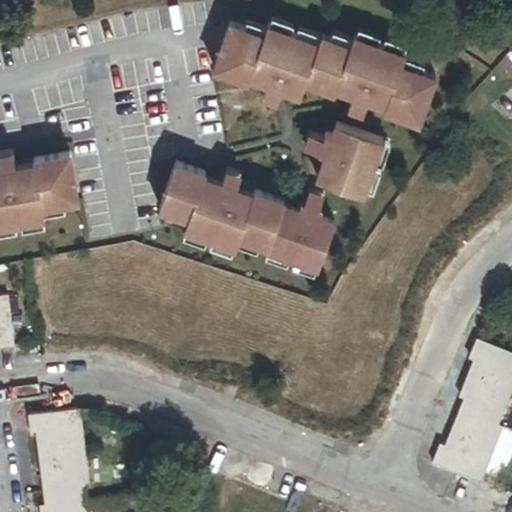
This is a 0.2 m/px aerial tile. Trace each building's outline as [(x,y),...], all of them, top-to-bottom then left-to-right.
[(231,12),(213,59),(248,72),(250,68),(252,61),(290,75),(303,80),(306,72),(335,83),(337,79),(339,72),(389,90),(387,97),(385,101),(421,114),(438,67),(403,54),(406,45),(356,26),(352,36),(323,25),(320,34),(269,15),(265,25),(231,12)] [(290,75),(252,61),(250,68),(274,77),(281,80),(287,82),(290,75)] [(387,97),(389,90),(339,72),(337,79),(361,88),(368,90),(387,97)] [(276,94),(281,80),(274,77),(269,91),(276,94)] [(368,90),(361,88),(356,102),(363,105),(368,90)] [(331,134),(316,174),(362,191),(382,136),(336,119),(332,131),(325,128),(324,131),(331,134)] [(304,142),(318,147),(321,140),(307,135),(304,142)] [(5,166),(12,165),(10,149),(2,150),(5,166)] [(0,174),(0,223),(48,215),(46,205),(82,199),(74,150),(37,157),(38,160),(39,168),(0,174)] [(5,166),(0,167),(0,174),(39,168),(38,160),(12,165),(5,166)] [(200,183),(203,176),(204,172),(176,162),(159,207),(187,218),(184,227),(235,246),(238,236),(267,247),(266,250),(317,269),(334,224),(282,205),(283,201),(255,191),(253,194),(251,201),(200,183)] [(226,167),(220,182),(227,185),(233,169),(226,167)] [(220,182),(203,176),(200,183),(251,201),(253,194),(227,185),(220,182)] [(491,215),(462,182),(435,205),(459,233),(464,239),(478,227),(491,215)] [(307,192),(302,208),(309,210),(315,195),(307,192)] [(459,233),(435,205),(425,214),(449,242),(459,233)] [(405,244),(399,257),(433,271),(439,258),(405,244)] [(433,271),(399,257),(386,290),(425,307),(433,289),(439,274),(433,271)] [(68,327),(84,287),(71,281),(55,322),(68,327)] [(117,300),(84,287),(68,327),(84,333),(101,340),(117,300)] [(425,307),(386,290),(372,322),(407,337),(412,339),(419,323),(425,307)] [(0,348),(13,347),(7,294),(0,295),(0,348)] [(150,313),(117,300),(101,340),(117,346),(134,353),(137,347),(150,313)] [(163,318),(150,313),(137,347),(149,352),(163,318)] [(177,316),(175,323),(161,356),(178,363),(194,369),(210,329),(177,316)] [(175,323),(163,318),(149,352),(161,356),(175,323)] [(402,349),(407,337),(372,322),(367,334),(402,349)] [(243,343),(210,329),(194,369),(209,376),(227,382),(240,349),(243,343)] [(396,361),(402,349),(367,334),(362,347),(396,361)] [(511,391),(511,352),(477,339),(470,358),(474,359),(467,377),(459,396),(465,398),(452,430),(446,445),(440,443),(433,463),(481,482),(502,426),(499,425),(511,391)] [(396,361),(362,347),(356,345),(342,378),(382,395),(389,380),(396,361)] [(254,354),(240,349),(227,382),(241,388),(254,354)] [(329,410),(342,378),(331,373),(312,418),(323,423),(329,410)] [(382,395),(342,378),(329,410),(364,425),(369,427),(376,409),(382,395)] [(80,407),(28,414),(31,434),(36,434),(39,458),(45,504),(39,504),(40,511),(87,511),(84,488),(90,487),(80,407)] [(359,437),(364,425),(329,410),(323,423),(359,437)]
